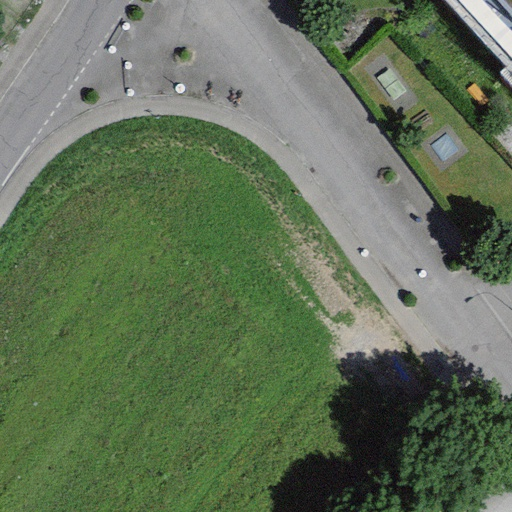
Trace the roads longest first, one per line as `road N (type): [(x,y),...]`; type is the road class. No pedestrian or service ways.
road 1 (residential): [(511,399),(218,0)]
road 2 (residential): [(101,0),(0,148)]
